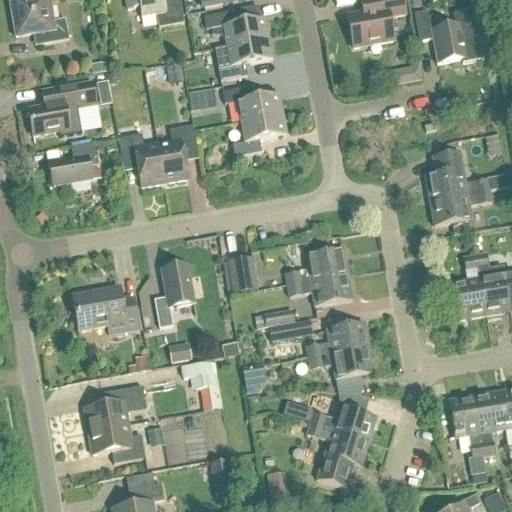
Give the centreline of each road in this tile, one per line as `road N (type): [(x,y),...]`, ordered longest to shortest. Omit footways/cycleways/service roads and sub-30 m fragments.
road 1 (residential): [(19,257),(338,201)]
road 2 (unclassified): [(52,511),(15,295),(19,257)]
road 3 (residential): [(338,201),(368,199),(381,209),(413,374)]
road 4 (residential): [(383,506),(414,400),(413,374)]
road 5 (residential): [(323,120),(300,0)]
